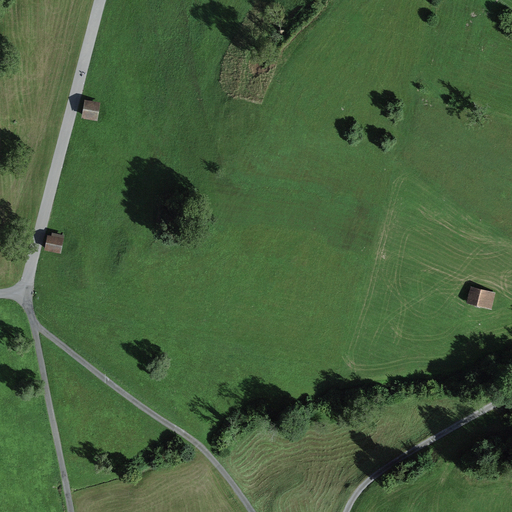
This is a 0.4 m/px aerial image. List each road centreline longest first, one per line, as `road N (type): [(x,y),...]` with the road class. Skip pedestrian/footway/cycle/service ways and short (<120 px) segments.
road 1 (trunk): [(367,0),(298,511)]
road 2 (unclassified): [(99,0),(23,291)]
road 3 (track): [(34,324),(71,511)]
